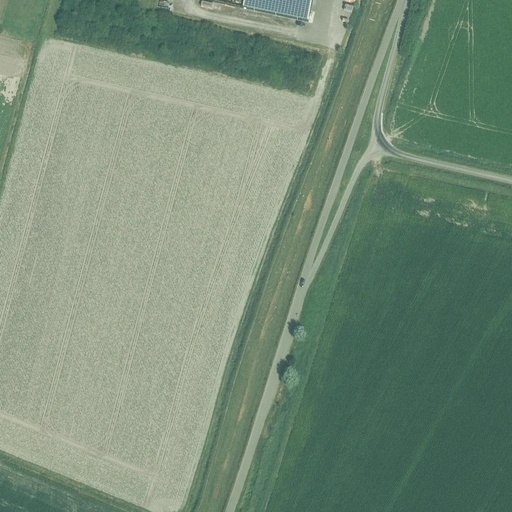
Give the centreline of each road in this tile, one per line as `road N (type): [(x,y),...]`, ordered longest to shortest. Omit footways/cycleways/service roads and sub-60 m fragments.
road 1 (unclassified): [(404,0),(307,275)]
road 2 (unclassified): [(231,511),(307,275)]
road 3 (unclassified): [(373,148),(406,0)]
road 4 (unclassified): [(307,275),(373,148)]
road 5 (unclassified): [(511,182),(373,148)]
